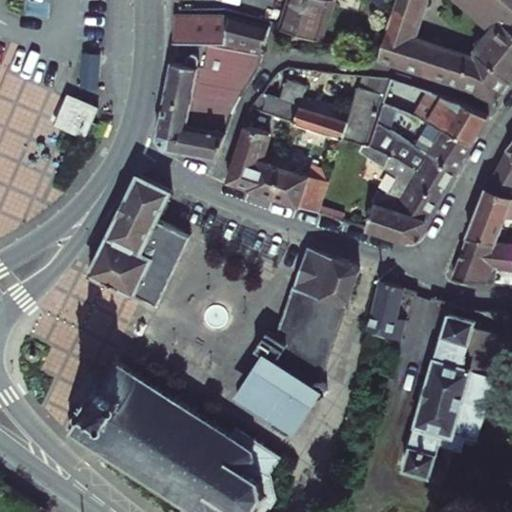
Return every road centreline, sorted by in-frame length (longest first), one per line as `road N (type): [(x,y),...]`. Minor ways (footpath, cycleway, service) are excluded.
road 1 (residential): [(215,192),(239,110),(260,77),(284,61),(368,69),(457,95),(504,123)]
road 2 (residential): [(215,192),(425,273)]
road 3 (secondary): [(0,313),(77,243),(118,163)]
road 4 (secondary): [(119,511),(0,384)]
road 5 (residential): [(425,273),(504,123)]
road 6 (secondary): [(118,163),(58,225),(0,263)]
road 7 (secondary): [(148,0),(147,79),(127,147)]
road 8 (secondary): [(0,446),(104,511)]
